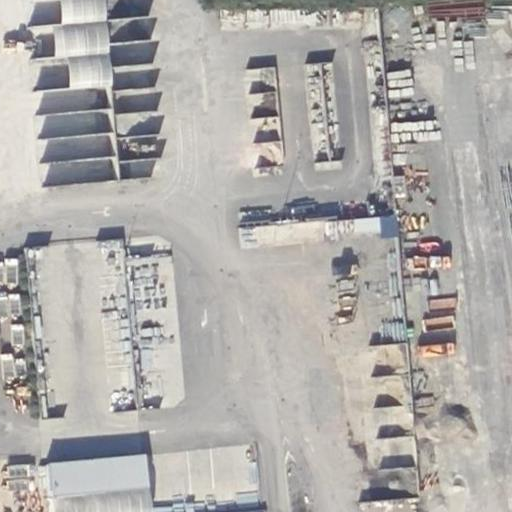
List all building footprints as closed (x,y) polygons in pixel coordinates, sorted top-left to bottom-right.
[(98,0),(25,0),(28,29),(101,22),(98,0)] [(101,22),(28,29),(31,61),(104,54),(101,22)] [(104,54),(31,61),(34,94),(106,87),(104,54)] [(298,222),(244,233),(247,248),(301,237),(298,222)] [(141,456),(44,465),(47,498),(144,489),(141,456)] [(146,511),(144,489),(47,498),(48,511),(146,511)]
